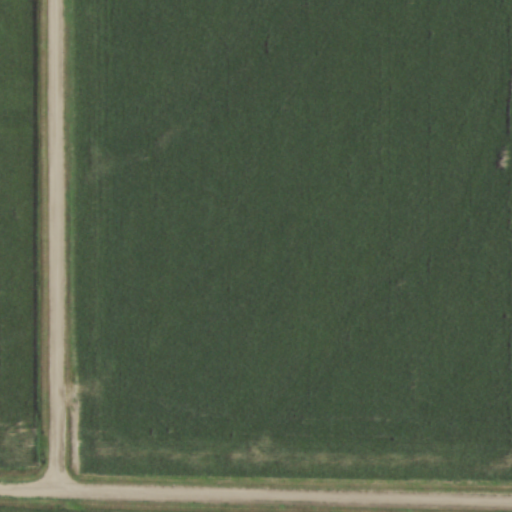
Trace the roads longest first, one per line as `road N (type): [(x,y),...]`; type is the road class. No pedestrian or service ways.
road 1 (residential): [(0,489),(511,500)]
road 2 (residential): [(59,490),(57,0)]
